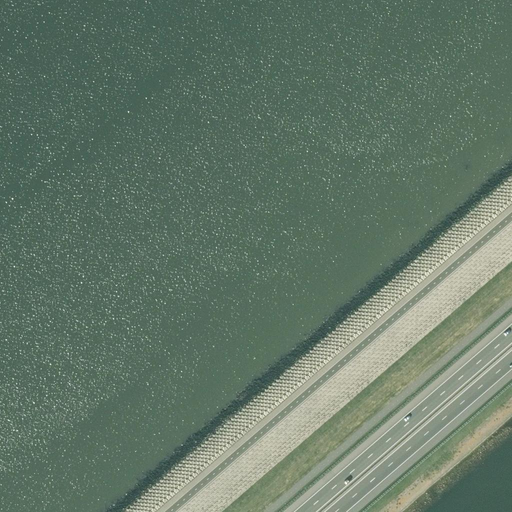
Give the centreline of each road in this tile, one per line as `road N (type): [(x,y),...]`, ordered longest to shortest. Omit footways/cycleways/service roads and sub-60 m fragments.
road 1 (motorway): [(511,331),(303,511)]
road 2 (motorway): [(335,511),(511,359)]
